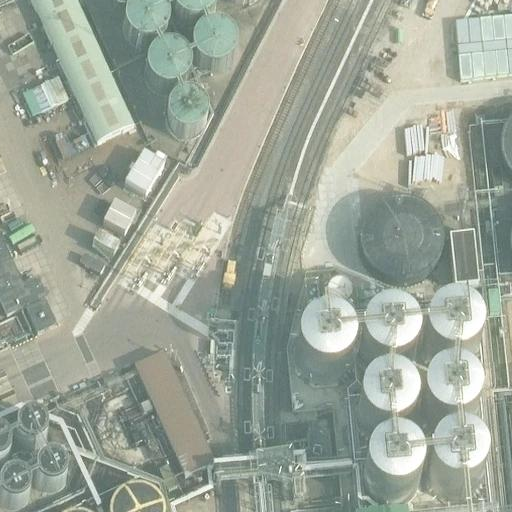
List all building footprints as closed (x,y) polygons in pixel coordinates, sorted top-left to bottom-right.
[(72,0),(32,0),(29,2),(96,148),(132,131),(72,0)] [(214,4),(214,3),(214,0),(170,0),(170,4),(170,9),(172,13),(177,20),(183,24),(188,25),(193,26),(201,24),(206,21),(208,18),(211,14),(213,11),(214,4)] [(165,25),(165,24),(164,20),(163,15),(160,11),(157,8),(151,4),(146,2),(141,2),(136,3),(133,4),(128,7),(126,9),(121,16),(120,21),(120,25),(121,33),(126,40),(132,45),(140,47),(148,46),(152,45),(157,41),(160,38),(162,35),(164,30),(165,25)] [(511,16),(497,16),(494,88),(511,89),(511,16)] [(237,50),(236,42),(234,38),(231,35),(228,31),(224,29),(215,27),(210,28),(206,29),(199,33),(196,37),(194,42),(192,50),(193,54),(194,59),(198,65),(201,68),(206,70),(214,72),(219,72),(223,71),(230,66),(232,64),(235,59),(237,55),(237,50)] [(188,71),(188,70),(187,65),(186,61),(184,57),(181,54),(174,50),(169,48),(165,48),(157,50),(152,53),(149,55),(145,62),(143,66),(143,71),(143,75),(145,79),(149,86),(155,91),(160,92),(164,93),(170,93),(175,91),(181,87),(184,84),(186,79),(188,71)] [(33,117),(67,102),(58,81),(24,96),(33,117)] [(207,120),(207,118),(205,110),(203,106),(200,103),(196,99),(193,97),(185,96),(180,96),(176,97),(172,100),(168,103),(164,109),(162,113),(162,118),(163,125),(167,133),(171,136),(174,138),(182,141),(187,141),(192,139),(196,137),(199,135),(202,132),(205,127),(207,120)] [(511,115),(510,117),(504,124),(500,131),(498,139),(497,148),(498,156),(500,163),(503,170),(508,177),(511,180),(511,115)] [(432,136),(408,169),(438,191),(462,158),(432,136)] [(142,152),(121,197),(143,208),(164,162),(142,152)] [(437,240),(437,239),(436,231),(433,223),(429,214),(424,209),(417,203),(410,199),(403,197),(396,196),(385,197),(377,199),(370,203),(364,208),(359,214),(355,221),(352,229),(351,237),(351,246),(354,254),(357,262),(362,268),(369,274),(376,278),(383,281),(392,282),(401,281),(410,279),(416,275),(423,270),(429,264),(433,256),(436,248),(437,240)] [(511,218),(510,221),(507,227),(504,235),(503,243),(503,252),(505,260),(509,267),(511,271),(511,218)] [(471,238),(447,241),(452,293),(476,291),(471,238)] [(0,299),(22,289),(0,241),(0,299)] [(36,283),(22,289),(0,299),(0,308),(5,320),(45,302),(36,283)] [(53,330),(51,325),(43,307),(25,315),(36,338),(53,330)] [(473,350),(473,349),(473,344),(471,339),(466,332),(459,327),(454,325),(449,324),(444,324),(440,326),(434,328),(431,331),(428,334),(426,339),(424,343),(423,349),(424,354),(425,358),(427,362),(430,366),(434,369),(438,372),(447,374),(452,374),(458,372),(465,367),(468,364),(471,359),(473,354),(473,350)] [(409,354),(409,353),(408,348),(407,343),(402,336),(395,331),(390,329),(385,328),(380,329),(375,330),(370,333),(367,335),(364,339),(361,343),(360,348),(359,353),(360,358),(361,363),(363,366),(366,370),(369,373),(374,376),(382,378),(388,378),(393,376),(401,371),(404,368),(407,363),(408,358),(409,354)] [(344,361),(344,360),(344,356),(342,351),(337,343),(330,338),(325,336),(320,336),(315,336),(311,337),(306,340),(302,343),(299,346),(297,350),(295,355),(295,360),(295,366),(296,370),(298,374),(301,377),(305,381),(309,383),(318,385),(323,385),(329,384),(336,379),(339,375),(342,371),(344,366),(344,361)] [(213,469),(162,357),(132,371),(183,482),(213,469)] [(473,412),(473,411),(472,406),(471,401),(466,394),(459,389),(453,387),(449,386),(443,387),(439,388),(434,391),(431,393),(428,396),(425,401),(424,405),(423,411),(423,416),(425,421),(427,424),(430,428),(433,431),(438,434),(446,436),(452,436),(457,434),(465,429),(468,426),(470,421),(472,416),(473,412)] [(407,417),(407,416),(407,411),(405,406),(400,399),(393,394),(388,392),(383,391),(378,392),(374,393),(368,396),(365,398),(362,401),(360,406),(358,410),(358,416),(358,421),(359,426),(361,429),(364,433),(368,436),(372,439),(381,441),(386,441),(392,439),(399,434),(402,431),(405,426),(407,421),(407,417)] [(25,449),(30,451),(35,451),(40,449),(44,446),(47,442),(48,436),(48,431),(45,426),(41,422),(36,420),(31,420),(26,421),(22,424),(19,428),(17,433),(17,438),(18,442),(21,446),(25,449)] [(0,466),(3,466),(7,463),(10,458),(11,454),(11,448),(9,444),(5,440),(1,437),(0,437),(0,466)] [(479,478),(479,473),(477,468),(472,460),(466,455),(460,453),(455,453),(450,453),(446,454),(441,457),(437,460),(434,463),(432,467),(430,472),(430,477),(430,483),(432,487),(434,491),(436,495),(440,498),(444,500),(453,502),(458,502),(464,501),(472,496),(474,493),(477,488),(479,483),(479,478)] [(414,482),(414,481),(413,476),(412,471),(407,463),(400,458),(394,456),(390,456),(385,456),(380,457),(375,460),(372,463),(369,466),(366,471),(365,475),(364,480),(365,486),(366,490),(368,494),(371,498),(374,501),(379,503),(387,506),(393,505),(398,504),(406,499),(409,496),(412,491),(413,486),(414,482)] [(44,490),(49,492),(54,491),(59,489),(63,486),(66,481),(67,476),(66,471),(64,466),(60,463),(55,460),(50,460),(45,461),(40,463),(37,467),(35,472),(35,478),(36,483),(39,487),(44,490)] [(7,507),(12,508),(17,508),(22,506),(25,503),(28,498),(29,494),(28,489),(26,484),(22,481),(18,479),(13,478),(8,479),(4,482),(1,486),(0,487),(0,498),(0,500),(3,504),(7,507)] [(165,511),(166,511),(165,505),(163,499),(158,491),(153,486),(148,484),(145,482),(138,481),(131,481),(125,483),(120,485),(115,489),(112,493),(109,498),(107,504),(106,510),(105,511),(165,511)]
